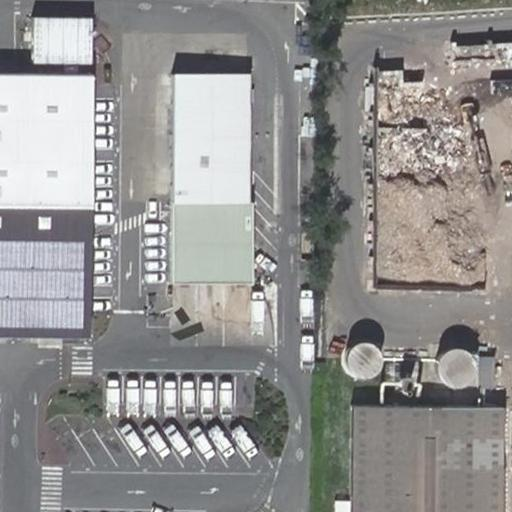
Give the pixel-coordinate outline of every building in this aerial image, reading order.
[(511,67),(374,70),(376,199),(406,199),(406,232),(511,229),(511,67)] [(244,197),(244,68),(168,68),(167,197),(167,278),(247,278),(248,197),(244,197)] [(0,325),(85,327),(88,76),(0,75),(0,325)] [(434,367),(435,373),(438,379),(442,383),(448,386),(454,387),(460,386),(465,383),(470,379),(473,373),(474,367),(473,361),(470,355),(465,351),(460,348),(454,347),(448,348),(442,351),(438,355),(435,361),(434,367)] [(506,511),(507,419),(357,417),(355,511),(506,511)]
